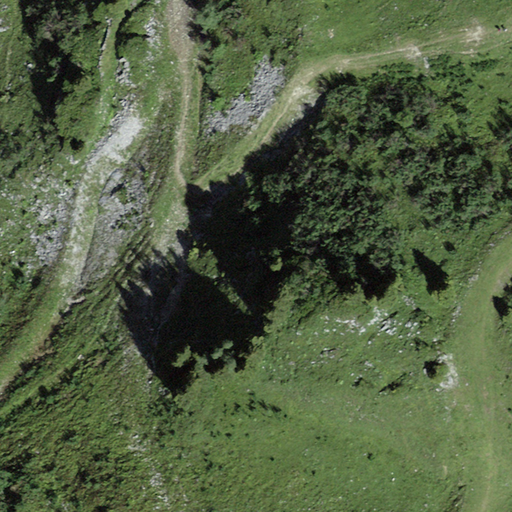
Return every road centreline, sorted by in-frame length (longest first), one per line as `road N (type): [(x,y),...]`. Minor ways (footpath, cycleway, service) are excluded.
road 1 (track): [(511,20),(469,41),(336,71),(182,216),(177,0)]
road 2 (track): [(477,511),(501,457),(476,391),(486,311),(511,263)]
